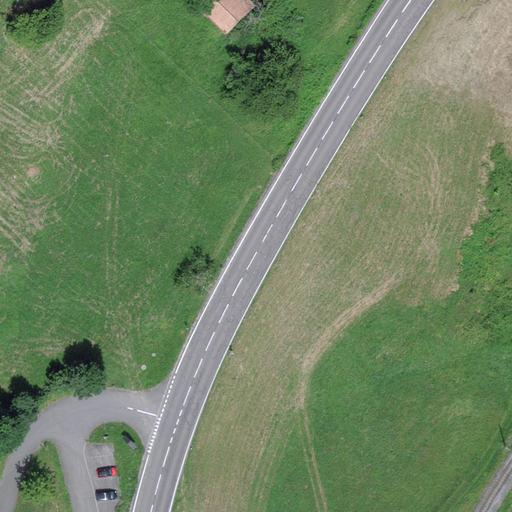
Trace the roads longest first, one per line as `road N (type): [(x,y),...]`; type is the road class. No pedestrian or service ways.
road 1 (primary): [(178,419),(255,253),(410,0)]
road 2 (residential): [(67,415),(31,441),(2,511)]
